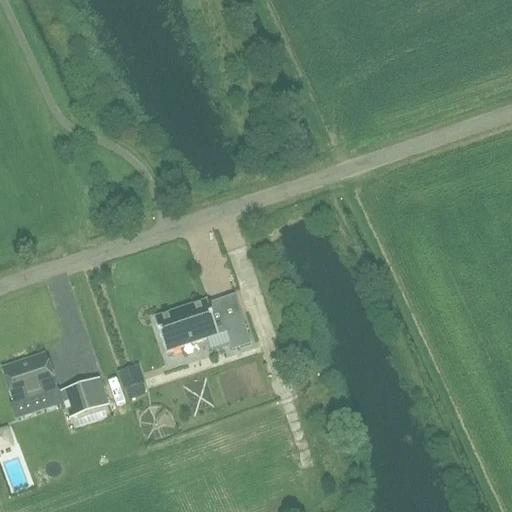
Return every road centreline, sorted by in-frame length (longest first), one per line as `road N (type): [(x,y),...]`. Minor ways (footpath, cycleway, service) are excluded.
road 1 (unclassified): [(0,287),(511,113)]
road 2 (track): [(223,211),(325,499)]
